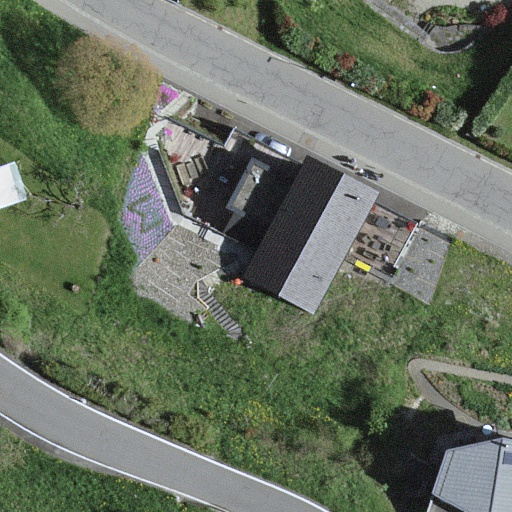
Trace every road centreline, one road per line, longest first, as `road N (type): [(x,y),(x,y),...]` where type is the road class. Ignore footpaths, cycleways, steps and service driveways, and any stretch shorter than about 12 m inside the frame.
road 1 (tertiary): [(111,0),(511,205)]
road 2 (tertiary): [(274,511),(71,427),(0,386)]
